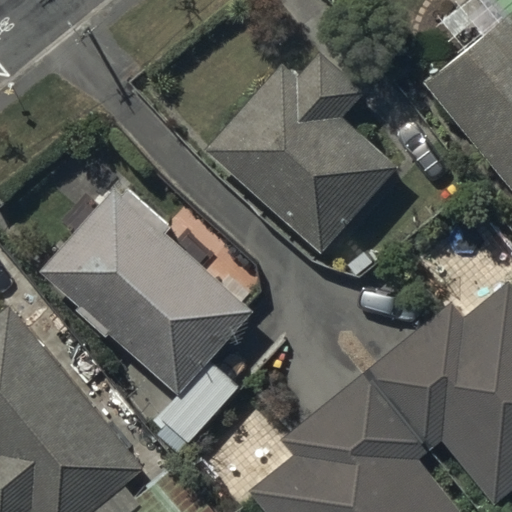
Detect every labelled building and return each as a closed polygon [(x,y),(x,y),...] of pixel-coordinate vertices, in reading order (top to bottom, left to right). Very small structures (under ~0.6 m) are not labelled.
[(511,0),(494,0),(501,9),(420,75),(511,186),(511,0)] [(283,56),(206,142),(322,246),(399,160),(343,110),(366,85),(321,44),(298,69),(283,56)] [(181,389),(256,305),(168,226),(173,220),(129,181),(125,186),(118,180),(42,264),(181,389)] [(367,365),(433,446),(445,437),(495,499),(511,486),(511,279),(511,277),(469,311),(456,294),(367,365)] [(86,511),(148,461),(11,298),(0,306),(0,511),(26,511),(35,505),(40,511),(86,511)] [(468,511),(422,455),(433,446),(367,365),(280,435),(293,452),(252,485),(273,511),(468,511)] [(219,511),(177,459),(111,511),(219,511)]
